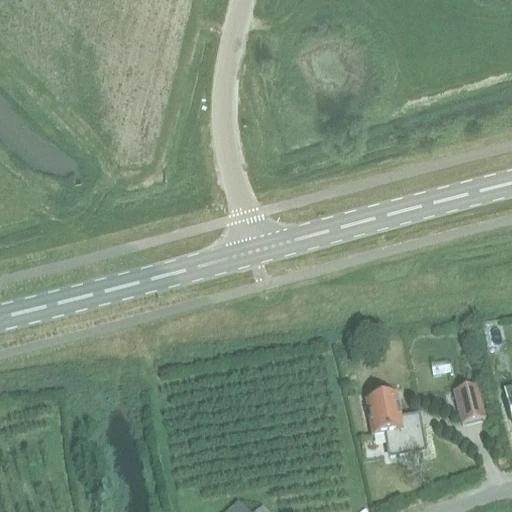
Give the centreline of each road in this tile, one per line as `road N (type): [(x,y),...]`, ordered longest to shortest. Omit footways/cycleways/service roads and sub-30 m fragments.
road 1 (primary): [(250,249),(511,185)]
road 2 (primary): [(0,315),(250,249)]
road 3 (unclassified): [(250,249),(228,130),(230,67),(245,0)]
